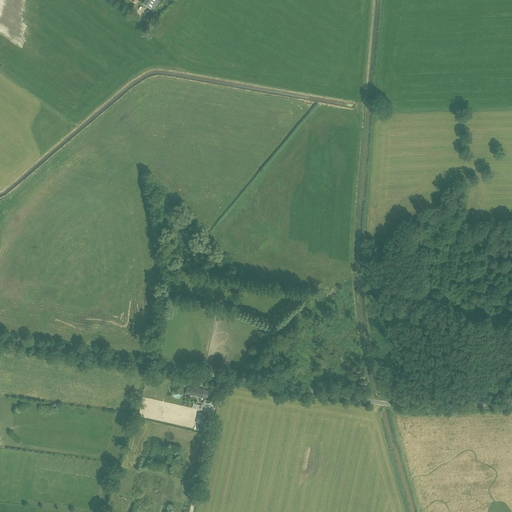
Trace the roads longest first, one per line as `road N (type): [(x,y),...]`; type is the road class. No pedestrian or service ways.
road 1 (unclassified): [(511,403),(404,406),(0,338)]
road 2 (track): [(388,291),(511,308)]
